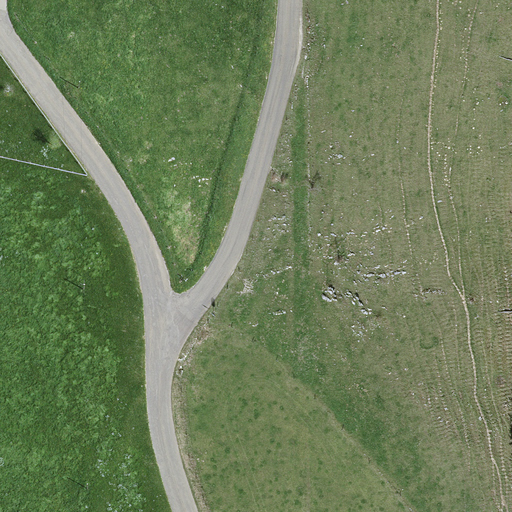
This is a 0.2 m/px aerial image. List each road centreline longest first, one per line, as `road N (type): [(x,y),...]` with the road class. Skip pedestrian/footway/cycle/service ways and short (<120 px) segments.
road 1 (unclassified): [(159,333),(220,271),(250,208),(283,71),(290,0)]
road 2 (unclassified): [(0,31),(121,196),(147,253),(159,333)]
road 3 (unclassified): [(159,333),(162,429),(187,511)]
